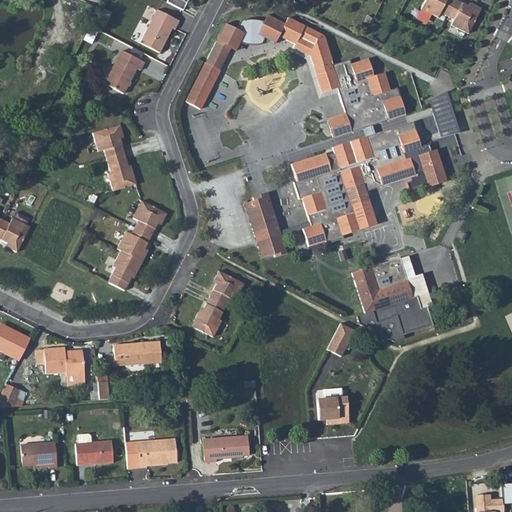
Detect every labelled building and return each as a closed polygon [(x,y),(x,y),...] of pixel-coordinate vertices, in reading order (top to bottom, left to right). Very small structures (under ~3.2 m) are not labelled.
[(166,0),(165,3),(182,11),(187,0),(166,0)] [(466,7),(453,0),(424,0),(420,10),(436,18),(439,13),(452,20),(449,26),(467,34),(480,9),(472,5),(470,9),(466,7)] [(137,43),(157,53),(170,29),(173,30),(177,22),(155,10),(137,43)] [(276,37),(282,25),(265,16),(263,22),(253,21),(244,21),(238,22),(234,31),(223,25),(214,42),(229,50),(234,52),(238,44),(248,47),(259,45),(262,39),(272,44),(276,37)] [(291,49),(304,56),(315,34),(286,19),(282,25),(276,37),(293,45),(291,49)] [(304,56),(307,57),(320,94),(336,89),(337,94),(344,113),(326,119),(332,139),(361,129),(371,127),(405,116),(396,88),(389,90),(383,73),(373,77),(367,60),(349,65),(347,60),(330,66),(329,63),(321,37),(315,34),(304,56)] [(229,50),(214,42),(185,99),(199,107),(229,50)] [(288,53),(302,60),(304,56),(291,49),(288,53)] [(104,85),(123,94),(136,69),(139,70),(143,62),(121,51),(104,85)] [(302,60),(303,61),(317,100),(337,94),(336,89),(320,94),(307,57),(304,56),(302,60)] [(444,93),(426,101),(437,138),(455,134),(444,93)] [(290,164),(296,182),(292,183),(298,200),(301,199),(310,226),(302,229),(308,248),(325,242),(326,245),(341,240),(341,236),(351,233),(359,231),(345,190),(362,185),(364,192),(409,177),(415,175),(413,172),(409,159),(404,160),(402,154),(420,148),(420,147),(412,122),(373,135),(364,138),(331,148),(333,154),(325,157),(324,154),(290,164)] [(119,127),(91,134),(96,153),(102,151),(109,174),(106,175),(111,193),(134,186),(130,171),(127,172),(126,168),(118,140),(117,136),(121,135),(119,127)] [(361,129),(364,138),(373,135),(371,127),(361,129)] [(427,187),(446,181),(433,143),(420,147),(420,148),(402,154),(404,160),(409,159),(413,172),(415,175),(409,177),(410,181),(406,183),(408,191),(427,185),(427,187)] [(266,193),(256,196),(257,200),(243,204),(261,258),(273,254),(274,258),(286,254),(266,193)] [(164,216),(139,203),(130,220),(136,222),(128,236),(123,233),(114,251),(118,253),(110,268),(112,270),(105,284),(121,293),(128,280),(130,276),(132,277),(143,256),(140,255),(142,251),(155,226),(157,222),(160,224),(164,216)] [(0,240),(5,243),(8,244),(7,248),(15,252),(27,228),(10,219),(7,224),(0,220),(0,240)] [(407,257),(403,258),(405,264),(400,265),(404,277),(408,275),(419,309),(425,307),(431,306),(421,274),(414,277),(407,257)] [(350,274),(353,285),(363,313),(355,316),(357,325),(392,342),(402,338),(401,336),(431,326),(425,307),(419,309),(408,275),(404,277),(400,265),(405,264),(403,258),(399,260),(398,258),(369,268),(350,274)] [(242,284),(217,271),(213,279),(216,281),(214,284),(201,310),(199,314),(196,312),(189,326),(210,337),(219,321),(216,320),(227,299),(233,302),(242,284)] [(0,328),(12,334),(14,332),(0,324),(0,328)] [(352,331),(338,324),(325,350),(339,357),(343,348),(347,350),(350,343),(347,342),(352,331)] [(0,328),(0,358),(3,354),(17,361),(28,339),(14,332),(12,334),(0,328)] [(111,355),(112,367),(158,363),(157,342),(110,346),(111,355)] [(40,351),(41,367),(42,373),(62,372),(63,376),(64,385),(82,384),(82,377),(80,357),(80,351),(67,352),(67,355),(62,355),(62,353),(61,349),(40,351)] [(40,351),(31,352),(32,368),(41,367),(40,351)] [(111,355),(102,355),(103,367),(112,367),(111,355)] [(92,357),(80,357),(82,377),(93,376),(92,357)] [(94,383),(95,400),(104,400),(103,383),(94,383)] [(0,394),(0,408),(10,407),(17,392),(5,386),(0,394)] [(184,387),(186,409),(201,408),(199,386),(184,387)] [(325,421),(347,419),(345,397),(315,399),(317,422),(325,421)] [(74,444),(75,466),(112,463),(110,441),(90,443),(90,436),(88,435),(76,435),(77,444),(74,444)] [(202,440),(204,464),(214,463),(214,461),(241,459),(242,457),(248,457),(246,437),(202,440)] [(134,442),(136,469),(145,468),(145,466),(176,463),(174,439),(134,442)] [(32,466),(47,465),(48,467),(48,469),(56,468),(54,446),(20,448),(22,466),(32,466)] [(511,511),(511,483),(501,484),(502,499),(502,503),(510,503),(510,511),(511,511)] [(474,508),(489,507),(489,504),(493,504),(493,499),(489,500),(489,494),(473,494),(474,508)] [(474,508),(474,511),(496,511),(503,511),(502,503),(502,499),(493,499),(493,504),(489,504),(489,507),(474,508)]
